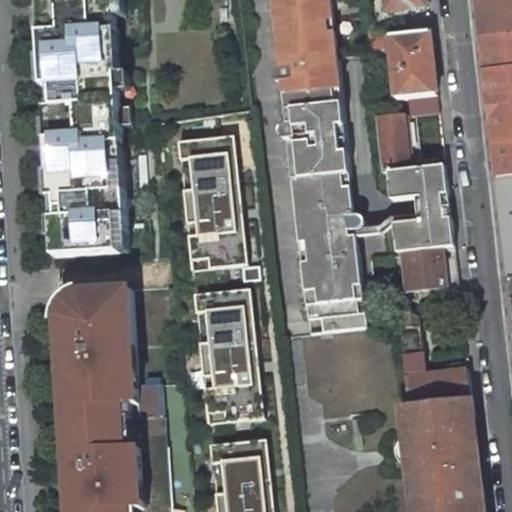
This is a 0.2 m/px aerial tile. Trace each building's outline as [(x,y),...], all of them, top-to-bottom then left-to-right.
[(40,0),(41,14),(37,14),(38,37),(43,37),(44,59),(41,60),(41,69),(42,81),(42,91),(51,90),(51,109),(48,109),(48,124),(45,124),(45,143),(50,143),(51,175),(48,175),(49,202),(51,202),(52,221),(54,261),(121,258),(121,256),(133,255),(132,234),(129,234),(124,130),(134,130),(131,75),(119,75),(117,18),(127,18),(126,0),(40,0)] [(332,0),(275,0),(282,55),(288,55),(289,67),(278,69),(275,71),(274,75),(274,79),(277,82),(281,83),(285,83),(289,125),(286,125),(282,127),(280,130),(280,134),(282,138),(286,140),(298,139),(299,152),(292,152),(313,335),(369,329),(361,252),(354,252),(352,233),(362,231),(365,230),(367,227),(368,223),(367,220),(364,218),(362,217),(357,217),(332,0)] [(428,0),(388,0),(390,12),(391,13),(414,11),(415,9),(429,8),(428,0)] [(511,0),(478,0),(483,37),(511,33),(511,0)] [(432,33),(370,40),(372,51),(393,48),(399,101),(410,100),(439,97),(432,33)] [(491,108),(511,106),(511,33),(483,37),(491,108)] [(439,97),(410,100),(413,118),(441,115),(439,97)] [(511,106),(491,108),(499,179),(511,177),(511,106)] [(386,114),(378,114),(385,175),(391,174),(410,172),(404,116),(387,119),(386,114)] [(236,136),(179,141),(191,271),(248,266),(239,171),(236,136)] [(409,226),(397,227),(401,256),(407,255),(457,249),(447,168),(410,172),(391,174),(394,203),(425,199),(428,223),(423,224),(423,222),(411,223),(409,226)] [(511,277),(511,177),(499,179),(510,278),(511,277)] [(457,249),(407,255),(411,294),(461,288),(457,249)] [(254,289),(195,295),(208,426),(267,420),(254,289)] [(140,388),(134,293),(87,296),(78,298),(70,304),(64,313),(61,322),(73,511),(172,511),(173,511),(169,450),(166,450),(162,387),(140,388)] [(399,312),(406,373),(427,371),(422,318),(410,311),(399,312)] [(406,373),(410,408),(474,401),(471,372),(428,377),(427,371),(406,373)] [(486,511),(474,401),(410,408),(404,409),(416,511),(486,511)] [(277,511),(270,441),(211,447),(217,511),(277,511)]
